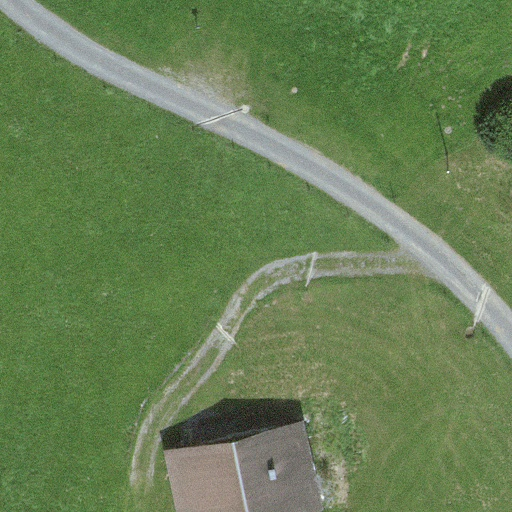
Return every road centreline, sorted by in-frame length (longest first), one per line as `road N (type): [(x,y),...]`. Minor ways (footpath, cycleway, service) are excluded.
road 1 (track): [(427,223),(15,0)]
road 2 (unclassified): [(511,330),(427,223)]
